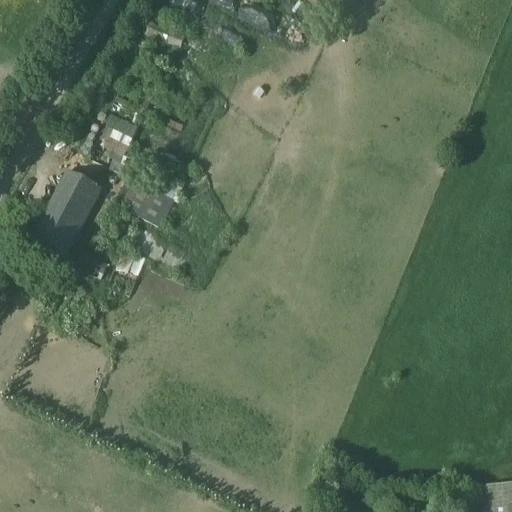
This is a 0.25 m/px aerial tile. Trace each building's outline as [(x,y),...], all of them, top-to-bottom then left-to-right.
[(256,0),(194,0),(194,1),(256,28),(266,4),(256,0)] [(295,42),(299,24),(264,16),(260,35),(295,42)] [(122,87),(116,104),(182,133),(189,117),(122,87)] [(114,105),(88,162),(123,177),(134,154),(128,152),(144,118),(114,105)] [(26,252),(60,271),(102,192),(67,173),(26,252)] [(173,202),(164,197),(128,178),(114,206),(159,230),(173,202)] [(100,279),(105,265),(82,257),(77,270),(100,279)] [(511,511),(511,488),(471,490),(471,511),(511,511)]
